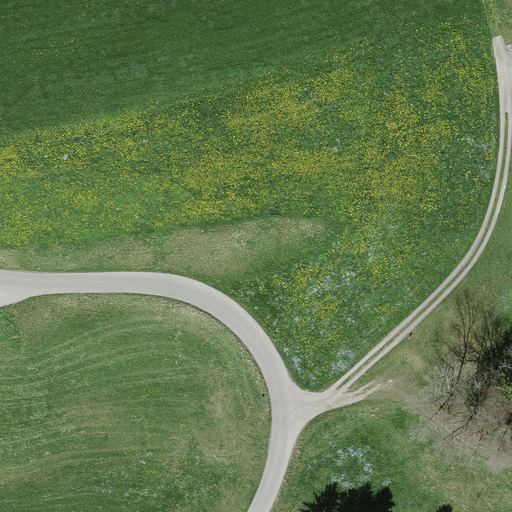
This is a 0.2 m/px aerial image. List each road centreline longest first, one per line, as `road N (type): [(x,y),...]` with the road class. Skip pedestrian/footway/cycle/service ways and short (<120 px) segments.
road 1 (track): [(495,41),(504,66),(505,139),(491,224),(478,252),(369,359),(328,393),(287,411)]
road 2 (unclassified): [(0,279),(158,283),(190,290),(242,321),(264,351),(287,411),(260,511)]
